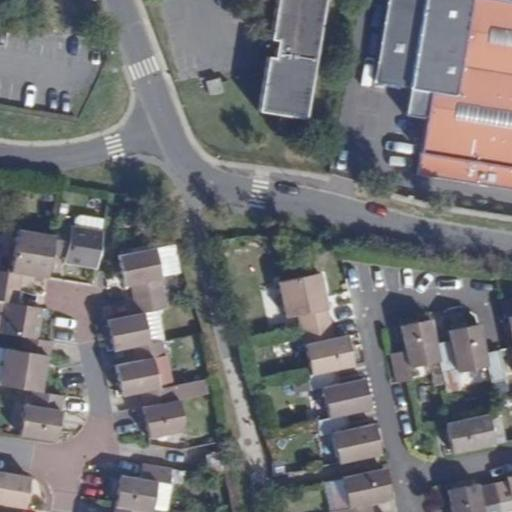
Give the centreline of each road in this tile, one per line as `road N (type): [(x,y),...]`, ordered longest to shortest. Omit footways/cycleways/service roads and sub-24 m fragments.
road 1 (unclassified): [(169,125),(184,162),(205,183),(511,250)]
road 2 (residential): [(169,125),(77,156),(0,156)]
road 3 (unclassified): [(118,0),(169,125)]
